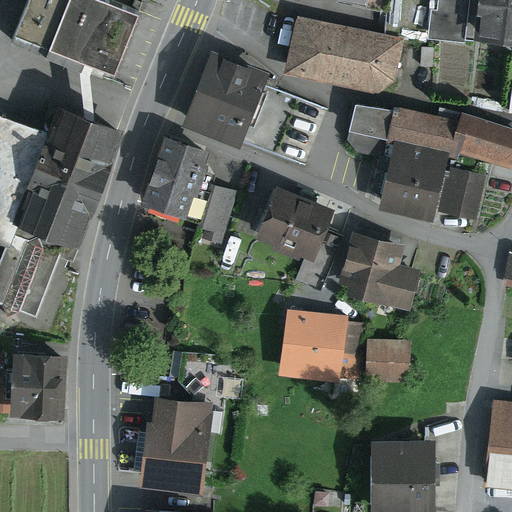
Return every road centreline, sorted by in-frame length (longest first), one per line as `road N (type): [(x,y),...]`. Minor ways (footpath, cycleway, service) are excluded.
road 1 (residential): [(148,113),(438,233),(504,239)]
road 2 (primary): [(93,437),(101,284),(148,113)]
road 3 (residential): [(504,239),(467,511)]
road 4 (primary): [(148,113),(197,0)]
